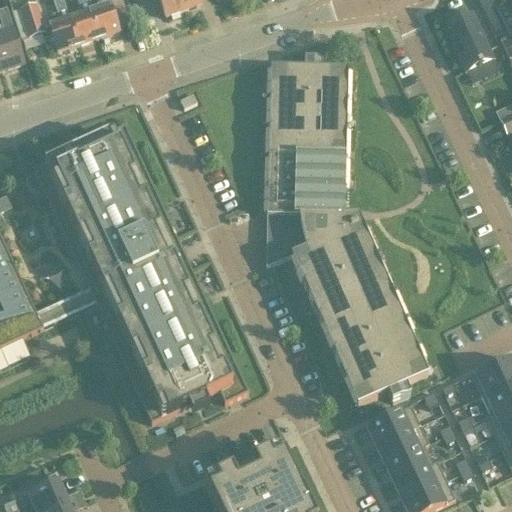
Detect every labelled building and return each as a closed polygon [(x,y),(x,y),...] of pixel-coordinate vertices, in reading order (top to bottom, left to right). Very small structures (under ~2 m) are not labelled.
[(59,0),(52,2),(60,25),(48,29),(52,41),(43,44),(47,55),(55,52),(58,58),(78,51),(69,22),(61,0),(59,0)] [(69,0),(70,2),(75,1),(81,18),(69,22),(78,50),(98,43),(89,16),(92,15),(86,0),(69,0)] [(86,0),(92,15),(89,16),(98,43),(100,43),(103,44),(108,43),(110,39),(119,36),(109,7),(100,10),(97,0),(86,0)] [(157,0),(165,23),(183,16),(177,0),(157,0)] [(177,0),(183,16),(201,10),(197,0),(177,0)] [(497,13),(510,40),(499,45),(510,67),(511,65),(511,1),(505,5),(507,8),(497,13)] [(35,7),(20,13),(29,42),(41,38),(45,36),(35,7)] [(0,36),(0,74),(1,77),(25,69),(6,13),(0,15),(0,24),(3,35),(0,36)] [(20,13),(13,15),(22,44),(29,42),(20,13)] [(471,18),(441,32),(452,56),(455,55),(465,77),(477,71),(478,73),(481,71),(480,69),(492,64),(484,46),(485,46),(479,34),(479,35),(471,18)] [(291,261),(357,412),(388,398),(392,407),(409,399),(405,391),(427,381),(357,222),(343,221),(347,73),(324,72),(324,63),(305,63),(304,72),(271,71),(265,272),(291,261)] [(193,99),(179,105),(184,114),(197,107),(193,99)] [(511,118),(500,124),(507,139),(511,136),(511,118)] [(0,240),(0,353),(96,309),(151,429),(219,397),(224,409),(248,398),(125,131),(33,173),(88,293),(35,317),(0,240)] [(511,366),(511,364),(472,383),(481,402),(511,386),(511,366)] [(511,386),(481,402),(489,419),(490,420),(511,409),(511,386)] [(455,396),(452,389),(441,394),(444,401),(455,396)] [(428,414),(439,408),(434,397),(423,402),(428,414)] [(489,419),(485,421),(494,441),(511,432),(511,409),(490,420),(489,419)] [(367,433),(376,452),(419,431),(410,412),(367,433)] [(457,427),(460,434),(471,429),(468,422),(457,427)] [(460,434),(464,441),(472,437),(474,436),(471,429),(460,434)] [(376,452),(385,470),(424,451),(424,452),(428,450),(419,431),(376,452)] [(449,431),(439,436),(442,443),(453,438),(449,431)] [(511,432),(494,441),(503,459),(511,454),(511,432)] [(442,443),(445,450),(456,445),(453,438),(442,443)] [(385,470),(393,488),(432,470),(432,469),(424,452),(424,451),(385,470)] [(511,454),(503,459),(511,478),(511,477),(511,454)] [(474,464),(478,471),(489,466),(485,459),(474,464)] [(303,502),(284,462),(273,468),(269,460),(253,467),(255,471),(233,481),(232,477),(216,485),(215,483),(204,489),(205,493),(208,498),(214,511),(308,511),(304,501),(303,502)] [(465,464),(454,469),(459,478),(469,472),(465,464)] [(478,471),(481,478),(492,473),(489,466),(478,471)] [(393,488),(402,507),(446,486),(436,467),(432,469),(432,470),(393,488)] [(459,478),(463,486),(474,481),(469,472),(459,478)] [(16,504),(19,511),(62,511),(75,506),(72,498),(65,501),(58,485),(52,488),(48,481),(27,490),(30,498),(16,504)] [(402,507),(404,511),(440,511),(455,505),(446,486),(402,507)]
